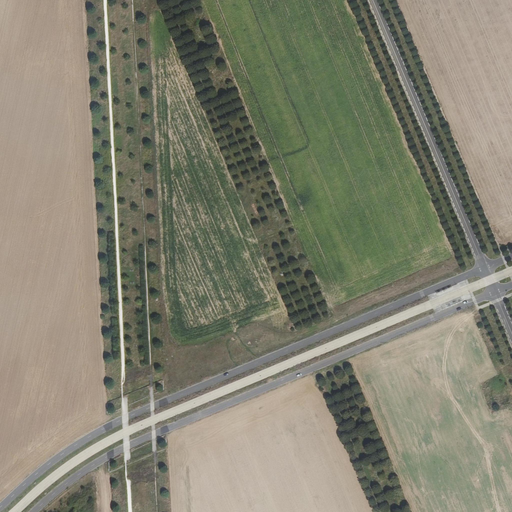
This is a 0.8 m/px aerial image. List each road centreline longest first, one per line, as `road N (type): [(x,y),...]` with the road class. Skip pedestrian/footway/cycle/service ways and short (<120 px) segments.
road 1 (unclassified): [(484,268),(111,424),(48,463),(0,506)]
road 2 (unclassified): [(33,511),(126,446),(494,292)]
road 3 (unclassified): [(372,0),(484,268)]
